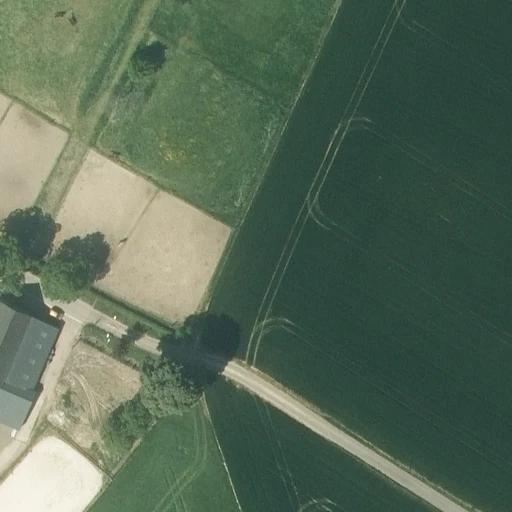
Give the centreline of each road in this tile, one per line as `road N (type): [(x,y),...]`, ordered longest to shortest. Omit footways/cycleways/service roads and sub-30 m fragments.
road 1 (unclassified): [(198,361),(234,373),(441,511)]
road 2 (residential): [(0,272),(198,361)]
